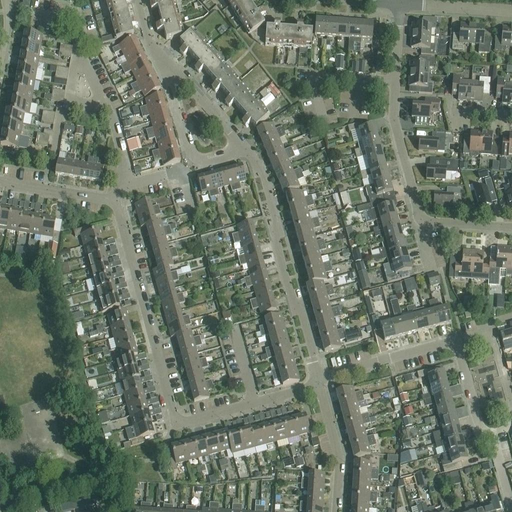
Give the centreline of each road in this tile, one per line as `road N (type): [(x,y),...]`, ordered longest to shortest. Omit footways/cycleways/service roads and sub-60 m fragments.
road 1 (residential): [(254,402),(183,422),(174,417),(117,200)]
road 2 (residential): [(316,378),(274,214),(244,147)]
road 3 (residential): [(244,147),(194,162),(163,60)]
road 4 (residential): [(316,378),(456,340)]
road 5 (residential): [(420,216),(392,119),(395,81)]
road 6 (residential): [(336,511),(339,461),(316,378)]
